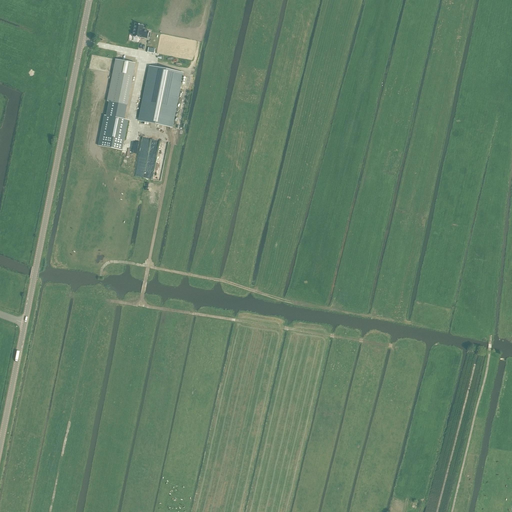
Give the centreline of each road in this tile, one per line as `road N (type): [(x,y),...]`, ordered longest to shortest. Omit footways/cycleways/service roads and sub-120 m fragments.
road 1 (tertiary): [(89,0),(33,279)]
road 2 (tertiary): [(0,444),(33,279)]
